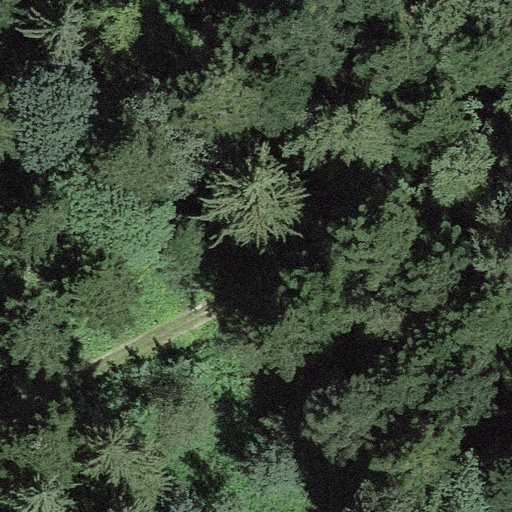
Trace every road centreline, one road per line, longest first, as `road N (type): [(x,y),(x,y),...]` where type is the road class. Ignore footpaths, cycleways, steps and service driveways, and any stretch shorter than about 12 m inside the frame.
road 1 (track): [(511,190),(0,436)]
road 2 (track): [(184,0),(203,341)]
